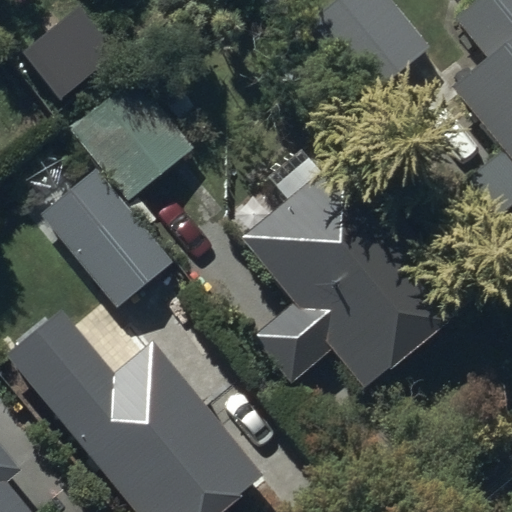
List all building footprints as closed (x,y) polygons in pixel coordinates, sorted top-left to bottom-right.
[(380,0),(323,0),(297,22),(360,99),(421,48),(380,0)] [(511,0),(485,0),(448,31),(482,73),(446,103),(496,163),(458,195),(488,231),(511,211),(511,0)] [(235,252),(286,315),(244,348),(281,395),(326,360),(360,404),(486,305),(368,155),(321,192),(298,163),(264,190),(283,214),(235,252)] [(95,178),(36,226),(113,321),(171,274),(95,178)] [(58,324),(0,371),(0,373),(114,511),(233,511),(256,493),(142,355),(107,383),(58,324)] [(0,511),(13,511),(0,496),(0,511)]
